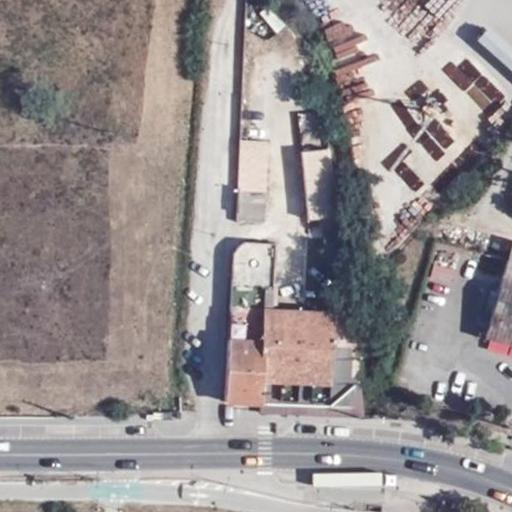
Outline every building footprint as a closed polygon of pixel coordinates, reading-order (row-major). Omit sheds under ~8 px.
[(475,40),(511,72),(511,51),(485,28),(475,40)] [(465,53),(445,69),(458,86),(478,70),(465,53)] [(439,126),(462,145),(489,112),(466,93),(439,126)] [(264,99),(242,99),(241,114),(265,114),(264,99)] [(408,159),(421,149),(404,125),(390,135),(408,159)] [(329,169),(327,151),(308,153),(310,171),(329,169)] [(310,171),(308,153),(301,154),(303,171),(310,171)] [(426,167),(434,185),(453,177),(446,159),(426,167)] [(322,236),(337,235),(329,169),(310,171),(313,197),(316,196),(320,221),(322,236)] [(308,221),(320,221),(316,196),(313,197),(310,171),(303,171),(308,221)] [(264,193),(233,189),(235,222),(265,222),(264,193)] [(231,281),(272,282),(274,244),(247,242),(233,254),(231,281)] [(511,248),(487,335),(511,341),(511,248)] [(231,281),(223,403),(260,404),(261,383),(325,386),(327,292),(306,291),(305,313),(270,312),(272,282),(231,281)]
